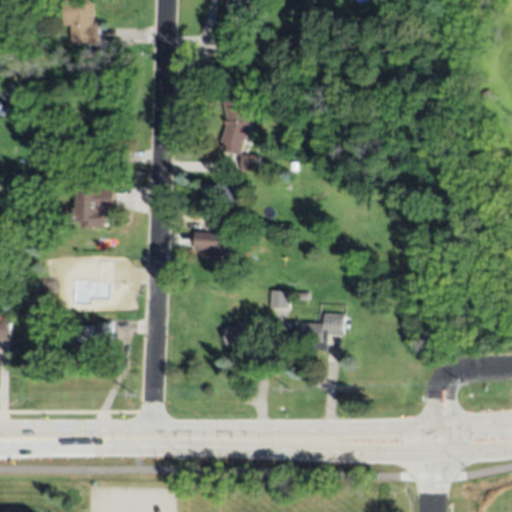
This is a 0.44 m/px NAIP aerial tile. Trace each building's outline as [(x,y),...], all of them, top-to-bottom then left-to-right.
[(95,0),(94,24),(101,24),(100,45),(72,45),(72,26),(64,25),(64,0),(95,0)] [(228,0),(259,0),(259,14),(250,14),(250,17),(238,16),(238,21),(233,21),(233,16),(229,16),(228,0)] [(220,63),(221,35),(239,35),(239,63),(220,63)] [(19,89),(11,101),(0,94),(0,92),(8,81),(19,89)] [(241,153),(223,146),(225,141),(222,140),(228,120),(224,98),(245,93),(251,120),(248,131),(241,153)] [(48,119),(48,101),(65,101),(65,119),(48,119)] [(112,130),(113,140),(115,140),(116,165),(96,166),(96,155),(82,155),(81,131),(112,130)] [(241,155),(257,155),(257,171),(240,171),(241,155)] [(290,161),(299,162),(298,170),(290,170),(290,161)] [(200,183),(241,185),(239,208),(221,207),(219,208),(206,207),(207,204),(199,204),(200,183)] [(77,184),(116,185),(116,212),(105,212),(105,214),(107,214),(107,227),(95,227),(95,229),(82,228),(82,222),(73,222),(73,208),(76,208),(77,184)] [(230,226),(230,213),(248,212),(248,226),(230,226)] [(235,276),(213,275),(213,266),(210,265),(211,250),(195,250),(195,232),(211,233),(211,235),(236,236),(235,276)] [(240,246),(241,242),(244,239),(248,240),(250,243),(250,247),(248,249),(243,250),(240,247),(240,246)] [(296,298),(297,289),(308,290),(308,299),(296,298)] [(288,308),(270,308),(270,290),(289,290),(288,308)] [(344,315),(343,334),(323,333),(322,344),(293,343),(293,323),(324,324),(324,314),(344,315)] [(266,319),(266,346),(226,346),(226,328),(250,328),(250,320),(266,319)] [(0,321),(10,322),(10,340),(0,340),(0,321)] [(99,326),(99,323),(112,323),(112,339),(100,339),(100,348),(95,349),(94,347),(77,347),(77,326),(99,326)]
